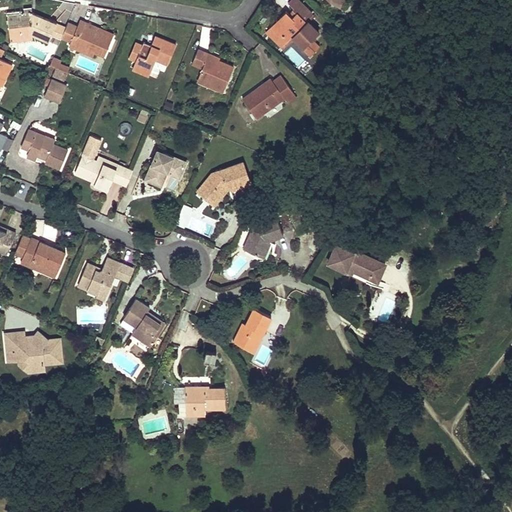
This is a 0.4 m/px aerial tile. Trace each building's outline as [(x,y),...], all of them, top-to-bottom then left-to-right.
[(279,25),(276,22),(266,31),(284,49),(295,38),(304,47),(307,44),(315,51),(320,47),(312,39),(319,32),(309,22),(314,17),(311,14),(312,13),(298,0),(290,0),(288,3),(294,8),(292,10),(294,11),(296,13),(293,17),(290,15),(286,11),(281,16),(285,20),(279,25)] [(25,14),(25,12),(7,14),(10,34),(20,33),(21,37),(33,35),(49,42),(52,34),(56,36),(58,31),(54,29),(57,22),(32,12),(29,11),(30,14),(25,14)] [(281,16),(276,22),(279,25),(285,20),(281,16)] [(87,26),(88,23),(80,20),(77,26),(68,22),(66,26),(61,38),(71,42),(94,52),(104,57),(113,37),(99,31),(98,33),(93,31),(94,29),(87,26)] [(66,26),(57,22),(54,29),(58,31),(56,36),(61,38),(66,26)] [(114,34),(88,23),(87,26),(94,29),(93,31),(98,33),(99,31),(113,37),(114,34)] [(33,39),(33,35),(21,37),(20,33),(10,34),(11,41),(33,39)] [(155,36),(152,45),(159,48),(163,39),(155,36)] [(159,48),(152,45),(143,42),(142,45),(136,61),(134,64),(151,71),(158,74),(160,69),(164,71),(167,63),(168,63),(176,44),(163,39),(159,48)] [(93,56),(94,52),(71,42),(69,46),(93,56)] [(129,58),(136,61),(142,45),(135,42),(129,58)] [(312,55),(315,51),(307,44),(304,47),(312,55)] [(208,56),(210,53),(199,49),(193,63),(203,67),(199,76),(213,81),(210,86),(223,91),(234,67),(219,60),(208,56)] [(0,84),(2,85),(13,64),(0,57),(0,84)] [(58,62),(59,60),(53,58),(50,65),(56,67),(58,69),(60,63),(58,62)] [(70,67),(60,63),(58,69),(68,72),(70,67)] [(149,76),(151,71),(134,64),(132,69),(149,76)] [(68,72),(58,69),(56,67),(53,75),(64,80),(68,72)] [(36,80),(39,73),(31,69),(27,76),(36,80)] [(287,101),(295,95),(282,75),(273,81),(271,78),(264,83),(266,85),(255,93),(253,91),(243,98),(256,118),(284,98),(287,101)] [(197,81),(210,86),(213,81),(199,76),(197,81)] [(51,79),(45,95),(60,102),(67,85),(51,79)] [(264,83),(253,91),(255,93),(266,85),(264,83)] [(135,89),(126,86),(123,91),(133,95),(135,89)] [(297,97),(295,95),(287,101),(288,103),(297,97)] [(147,116),(140,113),(137,119),(145,122),(147,116)] [(36,136),(37,132),(29,129),(21,146),(30,149),(27,155),(36,159),(38,155),(39,152),(48,156),(47,158),(45,162),(61,168),(68,150),(54,144),(55,140),(45,136),(44,140),(36,136)] [(120,182),(126,167),(118,164),(116,168),(97,160),(93,159),(101,139),(91,135),(75,173),(93,180),(96,181),(95,184),(108,190),(113,179),(120,182)] [(170,171),(169,173),(179,177),(186,162),(158,150),(148,173),(164,179),(167,172),(168,170),(170,171)] [(99,156),(97,160),(116,168),(118,164),(99,156)] [(210,193),(218,200),(229,186),(233,189),(250,182),(243,162),(213,173),(198,191),(206,198),(210,193)] [(133,170),(126,167),(120,182),(127,185),(133,170)] [(161,185),(164,179),(148,173),(146,179),(161,185)] [(214,204),(218,200),(210,193),(206,198),(214,204)] [(184,205),(178,219),(182,221),(188,207),(184,205)] [(211,217),(215,211),(206,206),(203,212),(211,217)] [(416,222),(428,219),(425,209),(413,212),(416,222)] [(268,240),(284,234),(277,217),(254,225),(244,248),(267,258),(273,243),(268,240)] [(331,224),(325,231),(329,234),(335,227),(331,224)] [(0,250),(0,251),(7,254),(16,232),(8,229),(7,231),(0,228),(0,250)] [(33,260),(58,271),(66,252),(32,237),(31,238),(23,235),(15,253),(23,256),(21,262),(30,266),(33,260)] [(371,278),(378,260),(354,250),(353,252),(336,245),(328,262),(346,270),(347,268),(354,271),(371,278)] [(97,269),(97,267),(87,263),(78,285),(98,293),(100,289),(108,293),(115,275),(123,278),(128,266),(108,257),(103,269),(100,270),(97,269)] [(55,277),(58,271),(33,260),(30,266),(55,277)] [(385,263),(378,260),(371,278),(378,280),(385,263)] [(134,268),(128,266),(123,278),(129,281),(134,268)] [(49,290),(53,292),(58,281),(53,279),(49,290)] [(105,299),(108,293),(100,289),(98,293),(97,296),(105,299)] [(146,313),(148,310),(150,307),(136,298),(124,318),(125,318),(120,325),(151,345),(164,324),(146,313)] [(260,332),(263,334),(271,316),(254,308),(246,325),(243,323),(234,342),(251,350),(260,332)] [(166,322),(148,310),(146,313),(164,324),(166,322)] [(32,364),(33,371),(45,369),(44,363),(63,362),(60,338),(48,340),(38,331),(35,335),(31,339),(25,340),(24,336),(24,331),(5,333),(8,361),(19,359),(26,359),(32,364)] [(254,352),(263,334),(260,332),(251,350),(254,352)] [(95,340),(102,344),(105,338),(97,335),(95,340)] [(206,349),(204,359),(215,362),(217,352),(206,349)] [(29,371),(33,371),(32,364),(26,359),(19,359),(19,363),(29,371)] [(205,390),(205,385),(185,386),(186,414),(206,413),(206,407),(226,406),(225,387),(209,388),(209,390),(205,390)] [(306,419),(316,429),(320,424),(311,415),(306,419)]
